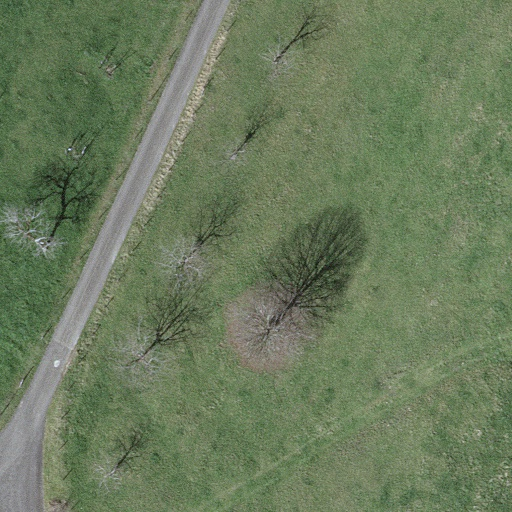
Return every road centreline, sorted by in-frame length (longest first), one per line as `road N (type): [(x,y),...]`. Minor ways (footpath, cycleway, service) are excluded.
road 1 (track): [(0,454),(56,357),(214,0)]
road 2 (track): [(202,511),(445,361),(511,350)]
